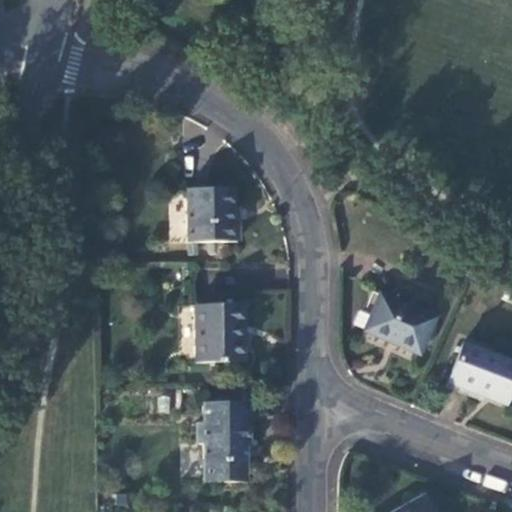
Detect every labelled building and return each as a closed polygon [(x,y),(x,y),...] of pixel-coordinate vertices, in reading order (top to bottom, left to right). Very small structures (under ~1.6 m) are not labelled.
[(184,241),(234,241),(234,219),(229,219),(228,208),(228,189),(184,189),(184,241)] [(432,318),(377,294),(361,330),(415,354),(432,318)] [(238,303),(192,303),(192,360),(238,359),(238,303)] [(511,380),(511,362),(461,343),(446,383),(503,404),(511,380)] [(211,402),(198,402),(198,421),(191,421),(191,444),(199,444),(199,481),(242,480),(242,446),(246,446),(245,401),(231,401),(211,402)] [(426,511),(417,497),(391,511),(426,511)]
